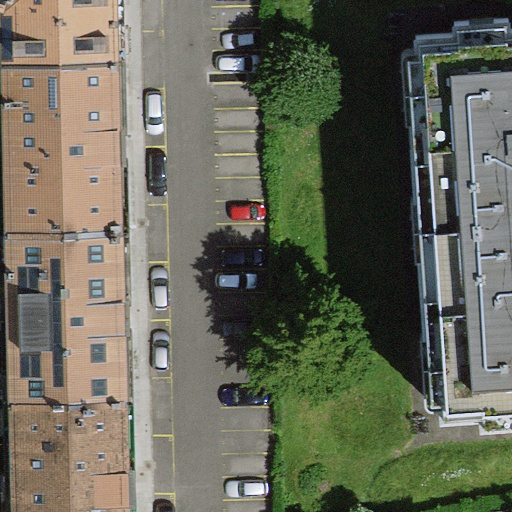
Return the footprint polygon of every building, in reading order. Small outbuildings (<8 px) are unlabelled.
[(0,0),(0,7),(1,8),(3,62),(123,57),(120,0),(0,0)] [(418,228),(511,220),(511,28),(405,35),(418,228)] [(127,224),(123,57),(3,62),(5,228),(127,224)] [(511,220),(418,228),(433,416),(511,410),(511,220)] [(132,395),(127,224),(5,228),(9,400),(132,395)] [(134,511),(132,395),(9,400),(11,511),(134,511)]
